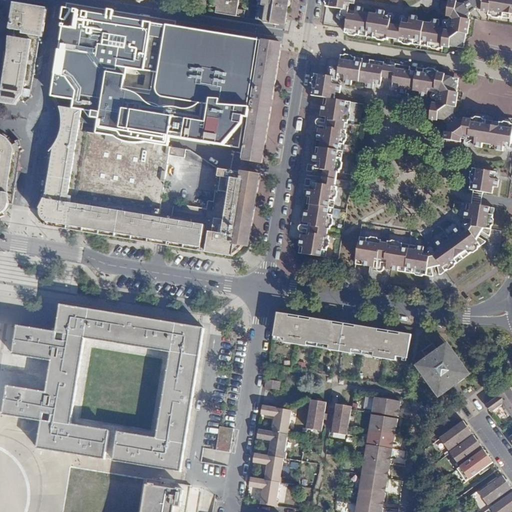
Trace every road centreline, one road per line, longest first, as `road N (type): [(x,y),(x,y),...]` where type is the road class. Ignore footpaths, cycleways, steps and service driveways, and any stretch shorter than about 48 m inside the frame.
road 1 (residential): [(265,285),(312,0)]
road 2 (residential): [(0,241),(264,289)]
road 3 (residential): [(265,285),(477,315)]
road 4 (residential): [(264,289),(233,486)]
